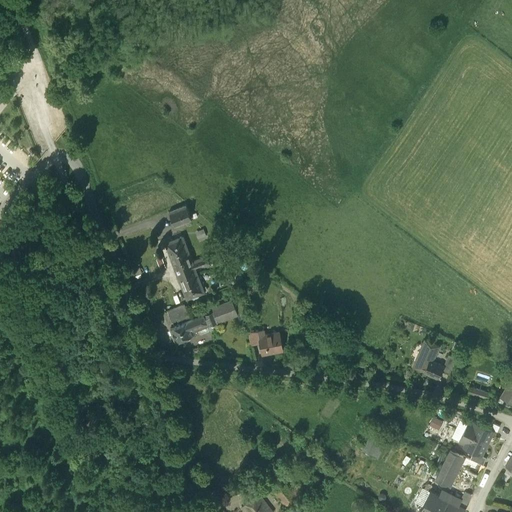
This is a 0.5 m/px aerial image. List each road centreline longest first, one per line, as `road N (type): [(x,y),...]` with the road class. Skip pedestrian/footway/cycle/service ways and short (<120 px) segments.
road 1 (unclassified): [(155,362),(375,383),(511,419)]
road 2 (residential): [(155,362),(76,168),(50,159)]
road 3 (unclassified): [(11,0),(37,57),(50,159)]
road 4 (tertiary): [(155,362),(202,511)]
